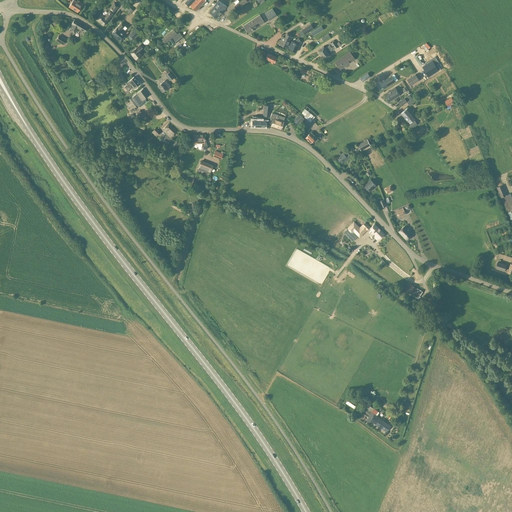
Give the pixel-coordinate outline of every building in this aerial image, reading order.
[(77,12),(82,5),(74,0),(73,0),(69,7),(77,12)] [(193,0),(189,4),(190,4),(196,10),(205,0),(193,0)] [(213,16),(222,3),(218,0),(209,12),(213,16)] [(115,3),(109,9),(114,13),(119,6),(115,3)] [(222,3),(213,16),(216,18),(220,13),(221,14),(227,6),(222,3)] [(129,7),(125,12),(129,15),(133,10),(129,7)] [(103,26),(113,13),(109,10),(104,16),(101,14),(96,20),(103,26)] [(248,32),(264,22),(260,15),(243,25),(248,32)] [(87,27),(75,19),(72,24),(69,29),(75,33),(78,27),(85,31),(87,27)] [(120,41),(126,35),(121,31),(125,25),(121,22),(117,27),(111,34),(120,41)] [(314,28),(311,24),(302,30),(304,34),(314,28)] [(313,36),(324,29),(322,26),(311,32),(313,36)] [(140,31),(136,28),(129,35),(133,39),(140,31)] [(164,44),(177,33),(174,29),(160,39),(164,44)] [(183,37),(179,32),(172,38),(176,42),(183,37)] [(285,38),(283,37),(280,44),(287,47),(292,37),(286,34),(285,38)] [(67,39),(60,35),(57,40),(63,44),(67,39)] [(299,38),(293,42),(292,41),(288,48),(296,52),(299,44),(298,44),(301,42),(299,38)] [(318,50),(321,54),(331,47),(336,44),(334,41),(331,43),(330,42),(328,44),(329,45),(325,48),(323,46),(318,50)] [(331,47),(321,54),(324,59),(330,55),(328,53),(332,50),(332,51),(341,45),(338,42),(336,44),(331,47)] [(50,52),(48,47),(49,47),(47,43),(42,45),(46,54),(50,52)] [(142,54),(137,48),(130,53),(136,59),(142,54)] [(340,69),(355,59),(349,51),(335,62),(340,69)] [(274,62),(277,57),(268,53),(265,58),(274,62)] [(415,57),(420,65),(423,63),(420,59),(422,58),(419,54),(415,57)] [(442,69),(438,64),(437,65),(434,61),(426,66),(429,70),(427,71),(431,77),(442,69)] [(167,68),(165,69),(168,73),(166,75),(170,81),(174,77),(167,68)] [(411,85),(419,80),(416,74),(408,79),(411,85)] [(126,83),(127,84),(122,88),(126,93),(131,88),(132,89),(139,83),(134,76),(126,83)] [(384,80),(388,86),(395,82),(392,76),(384,80)] [(163,92),(170,86),(165,80),(158,86),(163,92)] [(389,101),(397,96),(400,94),(395,87),(385,94),(389,101)] [(148,95),(143,88),(137,93),(136,91),(129,96),(137,108),(147,101),(144,98),(148,95)] [(405,99),(407,102),(410,106),(415,102),(410,95),(409,95),(408,96),(405,99)] [(455,103),(452,98),(445,101),(448,107),(455,103)] [(271,105),(264,105),(263,116),(270,116),(271,105)] [(412,122),(412,121),(416,117),(408,107),(401,113),(406,120),(409,123),(410,124),(409,124),(411,127),(412,127),(415,125),(413,121),(413,122),(413,121),(412,122)] [(310,123),(315,117),(309,112),(304,117),(307,120),(300,127),(303,130),(308,125),(310,123)] [(281,129),(283,122),(277,120),(278,115),(272,113),(270,118),(271,119),(269,123),(272,124),(272,126),(281,129)] [(299,114),(295,120),(300,124),(304,118),(299,114)] [(258,117),(253,116),(253,120),(253,126),(264,126),(265,121),(263,121),(263,118),(258,118),(258,117)] [(171,138),(177,131),(169,123),(162,130),(166,133),(163,136),(163,138),(166,141),(168,141),(171,138)] [(156,137),(161,132),(156,127),(152,132),(156,137)] [(194,140),(194,144),(205,144),(205,140),(206,140),(206,134),(193,134),(193,140),(194,140)] [(313,140),(315,143),(319,139),(314,135),(312,137),(309,134),(305,138),(310,143),(313,140)] [(361,150),(371,144),(368,139),(358,144),(361,150)] [(215,151),(213,156),(221,160),(223,154),(215,151)] [(352,156),(348,152),(345,154),(343,153),(337,157),(342,163),(348,158),(348,159),(352,156)] [(209,174),(213,165),(201,160),(197,169),(209,174)] [(370,191),(376,185),(371,180),(365,185),(370,191)] [(387,194),(393,190),(391,185),(384,189),(387,194)] [(507,195),(503,185),(497,187),(502,199),(508,212),(511,219),(511,218),(511,213),(511,211),(511,210),(511,195),(511,193),(507,195)] [(406,214),(403,208),(396,211),(399,217),(406,214)] [(360,227),(354,222),(348,228),(353,232),(354,231),(359,235),(363,231),(364,232),(367,229),(370,226),(366,222),(360,227)] [(379,240),(385,234),(375,223),(371,227),(374,231),(370,234),(370,235),(369,236),(369,237),(371,239),(372,239),(373,238),(374,238),(375,236),(379,240)] [(407,240),(413,234),(405,226),(399,231),(407,240)] [(505,270),(507,263),(499,261),(497,267),(505,270)] [(406,290),(418,298),(421,295),(415,291),(417,288),(411,283),(406,290)] [(361,413),(368,418),(371,413),(364,408),(361,413)] [(391,425),(374,414),(370,420),(387,432),(391,425)]
